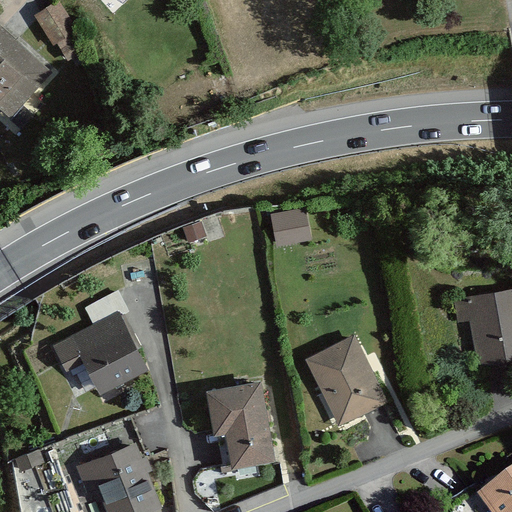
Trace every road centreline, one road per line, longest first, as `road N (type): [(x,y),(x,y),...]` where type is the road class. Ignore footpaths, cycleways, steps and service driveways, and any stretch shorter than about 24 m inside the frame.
road 1 (motorway): [(511,120),(394,128),(220,168),(138,198),(0,271)]
road 2 (residential): [(511,414),(260,511)]
